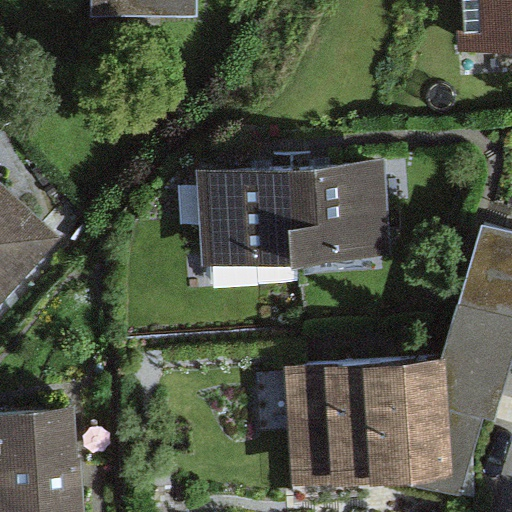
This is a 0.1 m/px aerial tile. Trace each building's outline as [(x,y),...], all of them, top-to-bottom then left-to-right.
[(196,0),(95,0),(96,8),(196,9),(196,0)] [(511,0),(462,0),(465,45),(511,42),(511,0)] [(375,157),(291,162),(296,238),(379,233),(375,157)] [(291,162),(208,167),(213,243),(296,238),(291,162)] [(0,301),(59,233),(0,181),(0,301)] [(453,355),(289,364),(296,482),(460,473),(453,355)] [(84,511),(76,408),(0,413),(0,511),(84,511)]
